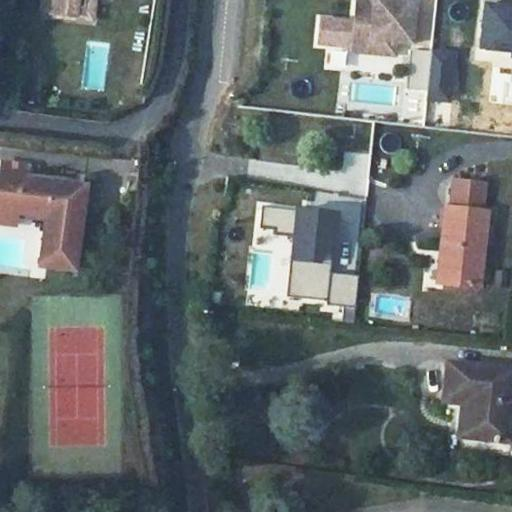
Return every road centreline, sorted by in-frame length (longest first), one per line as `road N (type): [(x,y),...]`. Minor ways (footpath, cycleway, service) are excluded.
road 1 (unclassified): [(189,511),(171,338),(183,160),(216,0)]
road 2 (residential): [(181,0),(174,63),(156,109),(135,125),(102,131),(0,117)]
